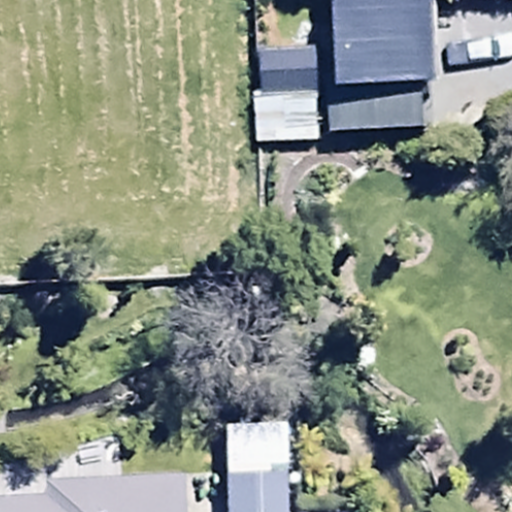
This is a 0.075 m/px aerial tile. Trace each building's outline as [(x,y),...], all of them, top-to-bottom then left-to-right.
[(339,0),(343,82),(326,82),(329,131),(432,126),(425,0),(339,0)] [(158,63),(164,201),(224,198),(219,61),(158,63)] [(284,134),(322,131),(317,62),(279,65),(284,134)] [(282,511),(279,428),(218,431),(221,511),(282,511)] [(0,511),(181,511),(181,484),(42,487),(43,499),(0,500),(0,511)]
